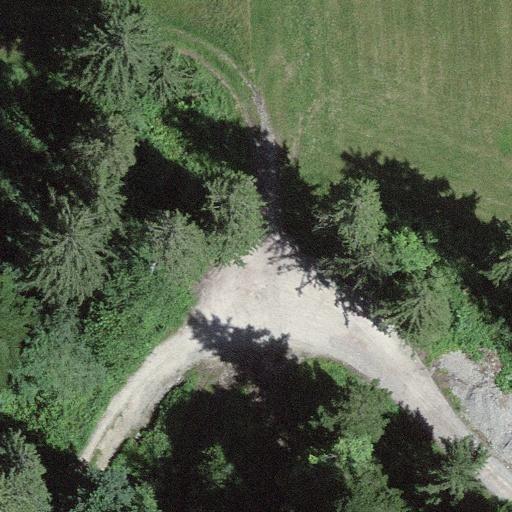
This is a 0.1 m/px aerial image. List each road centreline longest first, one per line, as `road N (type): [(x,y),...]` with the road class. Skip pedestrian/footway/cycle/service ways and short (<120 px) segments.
road 1 (track): [(269,293),(278,157),(220,55),(0,69)]
road 2 (track): [(511,490),(269,293)]
road 3 (track): [(269,293),(148,379),(121,411),(67,511)]
road 4 (track): [(241,311),(179,511)]
